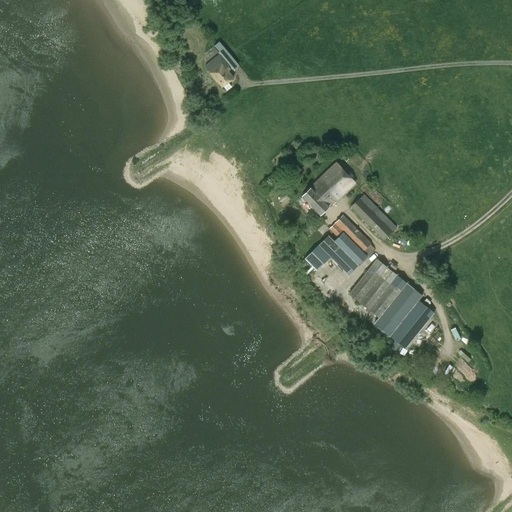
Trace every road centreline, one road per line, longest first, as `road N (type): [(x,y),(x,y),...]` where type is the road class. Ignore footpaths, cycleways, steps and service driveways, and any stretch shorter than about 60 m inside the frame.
road 1 (unclassified): [(243,81),(511,61)]
road 2 (unclassified): [(404,255),(473,224),(511,192)]
